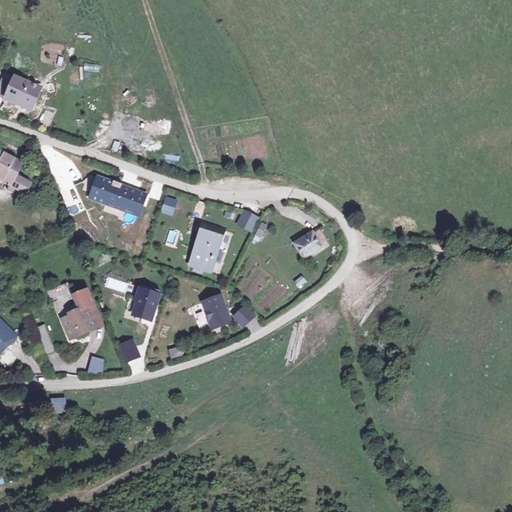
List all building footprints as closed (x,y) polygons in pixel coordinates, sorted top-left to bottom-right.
[(83,63),(83,71),(99,72),(99,64),(83,63)] [(39,90),(17,80),(8,101),(26,109),(29,111),(38,91),(39,90)] [(34,120),(46,95),(38,91),(29,111),(26,109),(24,116),(34,120)] [(17,177),(23,166),(0,153),(0,178),(6,182),(5,185),(10,188),(8,192),(14,195),(16,191),(26,196),(31,185),(17,177)] [(148,192),(88,173),(83,188),(89,190),(86,200),(140,217),(148,192)] [(68,189),(73,187),(68,175),(63,177),(68,189)] [(173,215),(175,200),(165,198),(162,213),(173,215)] [(195,206),(194,215),(201,217),(203,207),(195,206)] [(261,216),(248,210),(242,224),(255,230),(261,216)] [(260,222),(254,236),(261,239),(267,225),(260,222)] [(202,243),(209,226),(203,224),(197,241),(202,243)] [(225,231),(209,226),(202,243),(197,241),(188,266),(193,267),(192,270),(199,272),(200,269),(204,270),(209,272),(214,251),(218,252),(225,231)] [(313,233),(295,245),(304,259),(323,248),(313,233)] [(293,282),(299,288),(306,282),(301,276),(293,282)] [(152,321),(160,291),(152,289),(150,293),(142,291),(140,290),(137,301),(138,302),(134,316),(152,321)] [(81,314),(63,322),(71,341),(98,330),(96,327),(95,323),(100,321),(87,292),(75,298),(81,314)] [(221,296),(203,303),(212,329),(230,323),(221,296)] [(255,316),(246,307),(235,317),(244,326),(255,316)] [(18,338),(0,323),(0,347),(1,346),(8,351),(18,338)] [(46,327),(37,331),(49,358),(58,354),(46,327)] [(135,341),(122,347),(124,351),(137,346),(135,341)] [(0,356),(3,359),(8,351),(1,346),(0,347),(0,356)] [(142,357),(137,346),(124,351),(129,363),(142,357)] [(168,350),(171,359),(179,356),(176,347),(168,350)] [(91,357),(88,373),(102,375),(104,359),(91,357)] [(66,399),(52,398),(52,410),(66,410),(66,399)]
